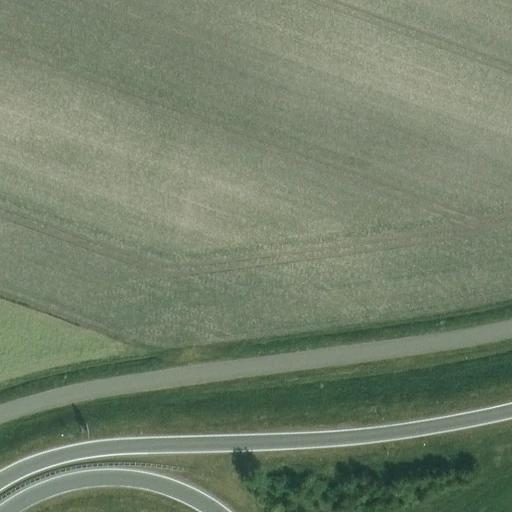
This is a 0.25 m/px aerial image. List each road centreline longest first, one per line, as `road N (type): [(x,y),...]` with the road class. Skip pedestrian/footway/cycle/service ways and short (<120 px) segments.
road 1 (unclassified): [(0,416),(93,391),(511,329)]
road 2 (trunk): [(511,412),(327,441),(101,450),(0,482)]
road 3 (trunk): [(6,511),(54,487),(107,479),(156,483),(212,511)]
